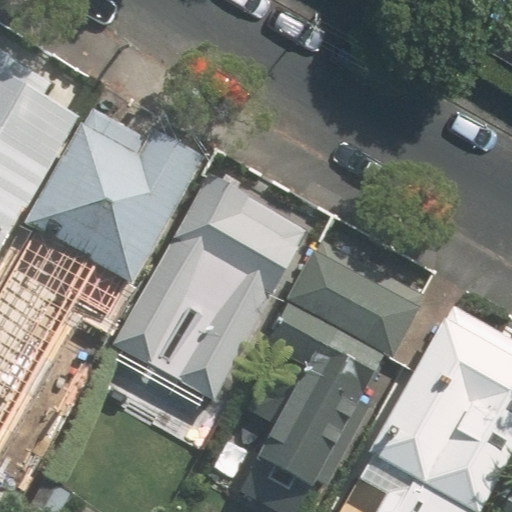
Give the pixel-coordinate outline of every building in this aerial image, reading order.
[(511,0),(505,0),(478,47),(511,66),(511,0)] [(0,66),(0,236),(66,117),(29,95),(35,85),(0,66)] [(133,288),(205,158),(157,130),(150,142),(88,108),(24,226),(30,229),(9,267),(12,268),(0,291),(0,344),(6,348),(11,338),(42,355),(76,293),(110,312),(126,284),(133,288)] [(206,405),(298,238),(202,185),(110,351),(116,355),(108,368),(193,414),(200,402),(206,405)] [(419,302),(315,246),(258,348),(268,353),(231,422),(263,439),(232,494),(264,511),(295,511),(379,359),(385,362),(419,302)] [(465,511),(471,511),(511,438),(511,348),(439,307),(358,452),(360,454),(344,482),(371,497),(362,511),(462,511),(464,510),(465,511)] [(0,451),(0,500),(13,508),(34,470),(0,451)]
